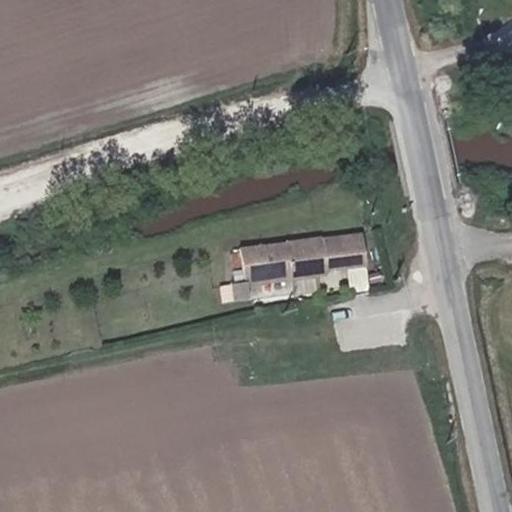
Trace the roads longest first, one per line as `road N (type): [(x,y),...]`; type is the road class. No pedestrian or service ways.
road 1 (tertiary): [(502,511),(394,0)]
road 2 (track): [(411,74),(0,184)]
